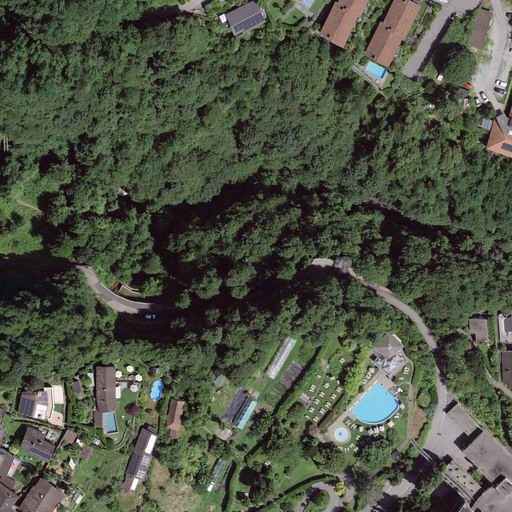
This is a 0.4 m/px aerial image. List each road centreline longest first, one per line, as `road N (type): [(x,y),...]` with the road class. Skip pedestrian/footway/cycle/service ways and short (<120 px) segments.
road 1 (residential): [(0,267),(75,271),(114,300),(146,310),(304,275),(352,281),(393,301),(426,330),(440,395),(421,457),(379,511)]
road 2 (residential): [(207,0),(181,11),(50,29),(36,23),(23,0)]
